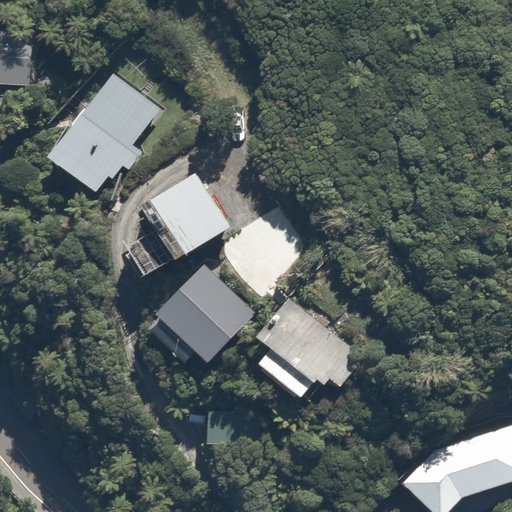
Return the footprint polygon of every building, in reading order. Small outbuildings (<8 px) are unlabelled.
[(0,86),(35,89),(37,54),(0,51),(0,86)] [(150,150),(143,145),(166,112),(118,77),(57,163),(105,198),(125,170),(132,175),(150,150)] [(207,181),(162,215),(194,258),(239,224),(207,181)] [(273,209),(256,233),(289,257),(306,233),(273,209)] [(155,239),(137,252),(156,279),(174,267),(155,239)] [(253,307),(224,275),(186,310),(187,341),(216,372),(249,341),(234,324),(253,307)] [(367,365),(314,310),(275,348),(280,353),(266,366),(307,408),(327,388),(335,396),(367,365)] [(228,428),(228,417),(215,417),(214,448),(250,449),(250,429),(228,428)] [(462,511),(469,502),(511,487),(511,425),(427,456),(400,483),(437,511),(462,511)]
